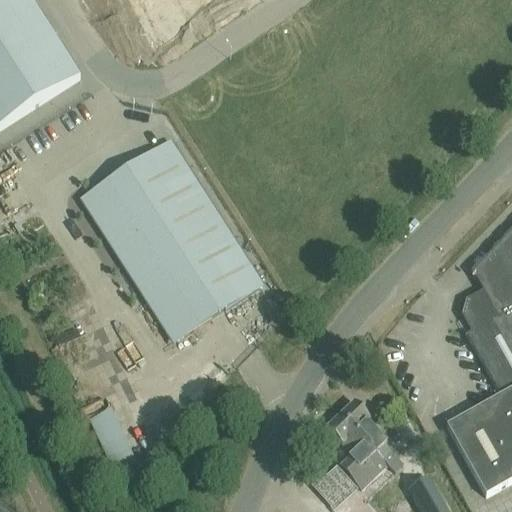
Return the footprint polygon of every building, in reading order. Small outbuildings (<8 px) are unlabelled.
[(0,0),(0,131),(79,81),(27,0),(0,0)] [(106,0),(142,53),(205,12),(197,0),(106,0)] [(167,148),(84,202),(176,345),(259,292),(167,148)] [(511,511),(511,233),(472,274),(483,295),(468,303),(464,317),(473,334),(464,338),(465,339),(466,338),(500,399),(446,430),(485,500),(511,485),(511,511)] [(342,470),(363,492),(386,470),(393,476),(400,469),(394,460),(393,461),(383,451),(387,448),(367,426),(370,424),(354,406),(326,432),(342,449),(346,444),(357,456),(342,470)] [(108,484),(134,474),(113,418),(87,428),(108,484)] [(446,511),(431,485),(410,496),(418,511),(446,511)]
